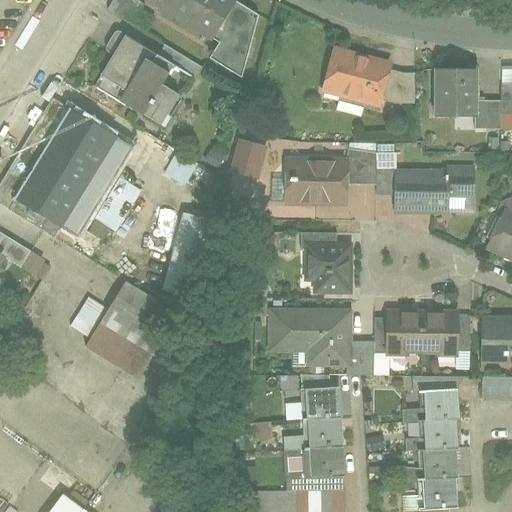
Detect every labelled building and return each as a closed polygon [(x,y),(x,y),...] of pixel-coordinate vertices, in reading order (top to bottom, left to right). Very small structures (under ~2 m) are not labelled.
[(235,87),(252,24),(214,0),(143,0),(139,7),(127,0),(115,0),(108,13),(134,30),(144,14),(211,58),(205,68),(235,87)] [(185,76),(122,36),(88,88),(152,129),(185,76)] [(395,66),(325,47),(313,91),(383,110),(395,66)] [(412,72),(398,73),(399,103),(414,102),(412,72)] [(481,85),(438,85),(438,121),(482,120),(481,85)] [(109,138),(48,99),(0,174),(0,212),(44,240),(109,138)] [(468,159),(368,161),(368,210),(423,209),(423,202),(468,201),(468,159)] [(339,204),(339,163),(282,163),(282,204),(339,204)] [(511,249),(511,208),(495,201),(481,237),(511,249)] [(179,212),(160,289),(194,298),(212,220),(179,212)] [(254,232),(254,260),(275,261),(275,232),(254,232)] [(327,240),(301,237),(297,275),(323,277),(322,289),(344,292),(348,259),(325,256),(327,240)] [(39,289),(0,349),(0,359),(22,374),(33,357),(20,348),(52,297),(39,289)] [(132,294),(97,346),(143,376),(177,324),(132,294)] [(69,325),(86,336),(104,308),(88,297),(69,325)] [(346,305),(260,305),(260,353),(296,353),(296,373),(371,373),(371,338),(346,338),(346,305)] [(392,323),(393,356),(462,354),(461,321),(392,323)] [(511,328),(491,329),(492,356),(511,355),(511,328)] [(511,370),(487,371),(487,402),(511,401),(511,370)] [(414,382),(413,504),(456,504),(457,383),(414,382)] [(342,511),(341,395),(307,395),(308,473),(283,473),(283,493),(240,493),(240,511),(342,511)] [(83,511),(60,496),(48,511),(83,511)]
